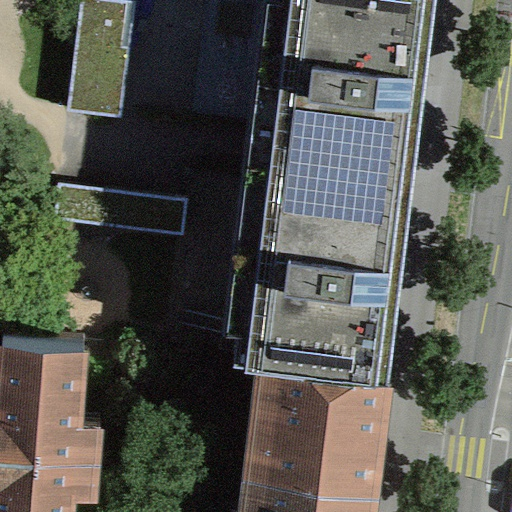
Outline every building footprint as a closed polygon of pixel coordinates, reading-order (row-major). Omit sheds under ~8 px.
[(121,112),(135,0),(80,0),(67,105),(121,112)] [(268,0),(226,341),(226,343),(242,345),(260,347),(260,348),(274,350),(281,351),(388,364),(433,0),(268,0)] [(54,214),(178,229),(183,230),(188,194),(182,193),(58,178),(54,214)] [(0,437),(60,442),(75,444),(84,334),(3,328),(0,371),(0,437)] [(388,364),(281,351),(274,350),(270,387),(269,392),(255,390),(251,422),(265,424),(261,459),(268,460),(375,474),(388,364)] [(0,511),(69,511),(75,444),(60,442),(0,437),(0,511)] [(369,511),(375,474),(268,460),(261,459),(256,501),(241,499),(239,511),(369,511)]
